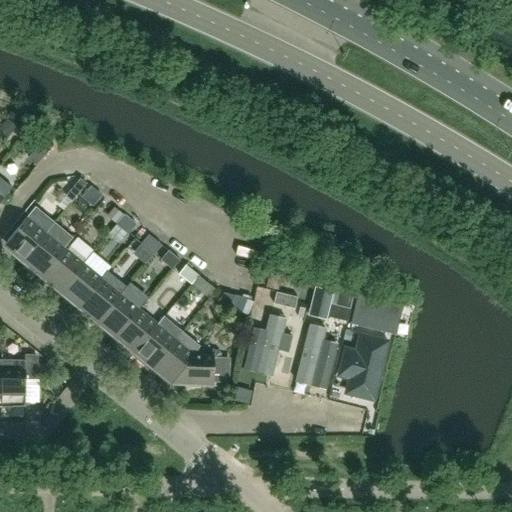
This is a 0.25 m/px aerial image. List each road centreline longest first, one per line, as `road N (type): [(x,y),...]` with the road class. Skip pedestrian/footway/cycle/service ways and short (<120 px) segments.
road 1 (primary): [(153,0),(216,26),(511,191)]
road 2 (residential): [(237,486),(0,483)]
road 3 (primary): [(511,112),(312,0)]
road 4 (tertiary): [(237,486),(206,453),(89,368)]
